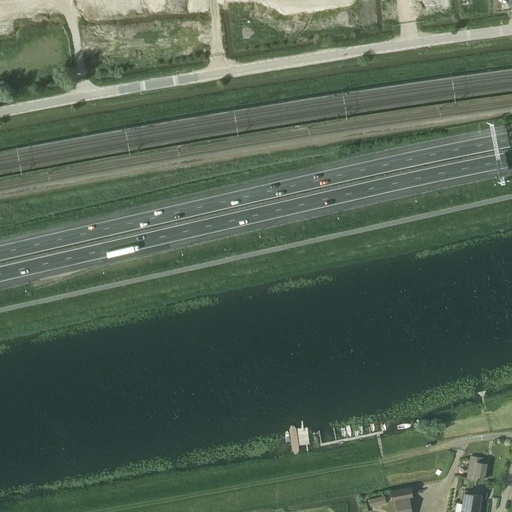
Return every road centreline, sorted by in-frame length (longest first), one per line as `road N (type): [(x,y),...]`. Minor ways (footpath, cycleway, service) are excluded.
road 1 (motorway): [(0,273),(511,158)]
road 2 (motorway): [(511,138),(0,252)]
road 3 (unclassified): [(0,111),(511,28)]
